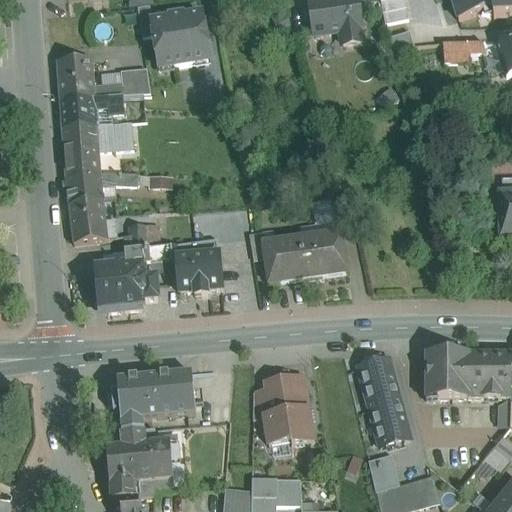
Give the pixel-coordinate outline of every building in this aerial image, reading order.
[(129,0),(128,11),(154,8),(153,0),(129,0)] [(349,0),(343,1),(309,6),(314,38),(341,34),(343,48),(362,46),(360,32),(362,31),(359,8),(357,0),(349,0)] [(343,0),(343,1),(349,0),(357,0),(359,8),(379,5),(377,0),(343,0)] [(404,0),(379,0),(385,29),(409,24),(404,0)] [(511,0),(451,0),(459,24),(484,17),(484,14),(491,12),(494,23),(511,17),(511,0)] [(143,42),(154,40),(151,25),(153,25),(150,9),(138,11),(143,42)] [(153,25),(151,25),(154,40),(159,69),(174,66),(174,71),(195,67),(194,63),(209,61),(202,17),(183,20),(183,18),(170,19),(171,22),(153,25)] [(511,42),(496,48),(499,56),(507,81),(511,79),(511,42)] [(444,49),(443,49),(445,67),(470,66),(470,65),(481,65),(480,59),(496,58),(499,56),(496,48),(444,49)] [(93,62),(57,65),(60,105),(97,103),(96,91),(93,62)] [(147,74),(122,76),(123,88),(123,101),(151,98),(147,74)] [(488,83),(464,84),(465,98),(489,97),(488,83)] [(123,88),(96,91),(97,103),(123,101),(123,88)] [(123,101),(97,103),(97,113),(109,112),(109,118),(125,117),(123,101)] [(97,103),(60,105),(62,132),(98,130),(97,113),(97,103)] [(133,128),(98,130),(100,157),(134,154),(133,128)] [(98,130),(62,132),(66,183),(101,179),(100,157),(98,130)] [(101,179),(66,183),(69,208),(104,205),(101,179)] [(338,180),(324,184),(329,201),(337,199),(343,197),(338,180)] [(511,183),(502,184),(502,198),(511,197),(511,183)] [(337,199),(329,201),(339,232),(352,228),(343,197),(337,199)] [(511,197),(502,198),(499,198),(500,243),(500,245),(511,244),(511,197)] [(104,205),(69,208),(74,248),(109,244),(104,205)] [(244,216),(221,218),(222,228),(245,226),(244,216)] [(500,224),(485,224),(485,244),(500,243),(500,224)] [(160,229),(130,232),(132,255),(162,252),(160,229)] [(264,238),(250,240),(253,262),(266,260),(264,249),(265,249),(264,238)] [(265,249),(264,249),(266,260),(269,289),(348,278),(343,239),(265,249)] [(132,255),(126,256),(127,270),(98,273),(101,309),(109,316),(141,313),(139,299),(145,298),(144,286),(143,271),(150,271),(176,269),(174,250),(162,252),(132,255)] [(219,259),(177,262),(180,297),(195,296),(195,301),(208,300),(208,295),(222,294),(219,259)] [(150,271),(143,271),(144,286),(151,285),(150,271)] [(511,358),(426,359),(426,404),(511,403),(510,408),(511,408),(511,358)] [(389,364),(359,372),(380,452),(411,444),(389,364)] [(289,375),(277,377),(278,385),(265,387),(267,394),(271,419),(309,413),(303,380),(290,383),(289,375)] [(173,380),(101,385),(102,398),(107,403),(110,398),(116,398),(119,421),(122,437),(146,436),(156,435),(208,430),(205,396),(175,398),(173,380)] [(234,384),(220,383),(218,415),(232,416),(234,384)] [(267,394),(254,397),(253,424),(265,422),(264,421),(271,419),(267,394)] [(510,408),(511,403),(498,410),(497,431),(509,432),(510,408)] [(271,419),(264,421),(265,422),(269,450),(292,446),(292,450),(314,446),(309,413),(271,419)] [(158,448),(156,435),(146,436),(145,450),(123,451),(107,451),(110,489),(112,504),(123,503),(143,502),(142,486),(174,483),(174,470),(181,469),(179,447),(158,448)] [(146,436),(122,437),(123,451),(145,450),(146,436)] [(511,448),(504,442),(495,453),(511,466),(511,448)] [(511,466),(495,453),(485,465),(503,479),(511,466)] [(377,498),(379,511),(426,511),(440,509),(434,483),(377,498)] [(302,511),(301,485),(253,484),(252,507),(252,511),(302,511)] [(511,511),(511,488),(495,510),(493,511),(511,511)] [(473,507),(479,511),(493,511),(495,510),(480,498),(473,507)] [(143,511),(143,502),(123,503),(123,511),(143,511)] [(252,511),(252,507),(225,503),(224,511),(252,511)]
